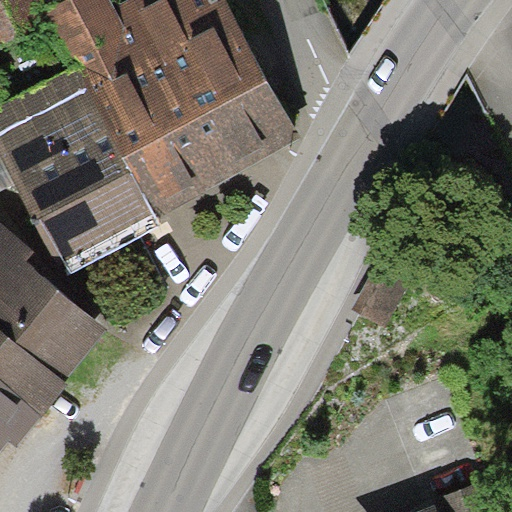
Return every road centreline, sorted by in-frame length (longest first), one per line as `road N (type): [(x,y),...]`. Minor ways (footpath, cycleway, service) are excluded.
road 1 (secondary): [(349,154),(163,511)]
road 2 (secondary): [(449,0),(349,154)]
road 3 (residential): [(274,0),(349,154)]
